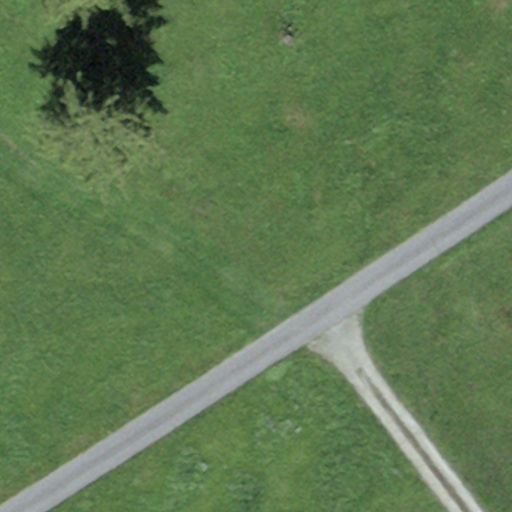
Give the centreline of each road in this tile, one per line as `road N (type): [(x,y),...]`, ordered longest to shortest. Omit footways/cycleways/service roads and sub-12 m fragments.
road 1 (unclassified): [(511,187),(29,511)]
road 2 (track): [(327,313),(459,511)]
